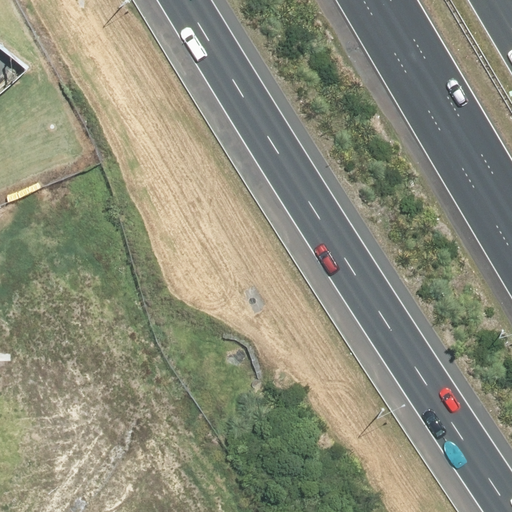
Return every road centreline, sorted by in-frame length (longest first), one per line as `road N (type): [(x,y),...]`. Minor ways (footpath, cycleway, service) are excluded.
road 1 (motorway): [(511,506),(182,0)]
road 2 (motorway): [(511,207),(389,0)]
